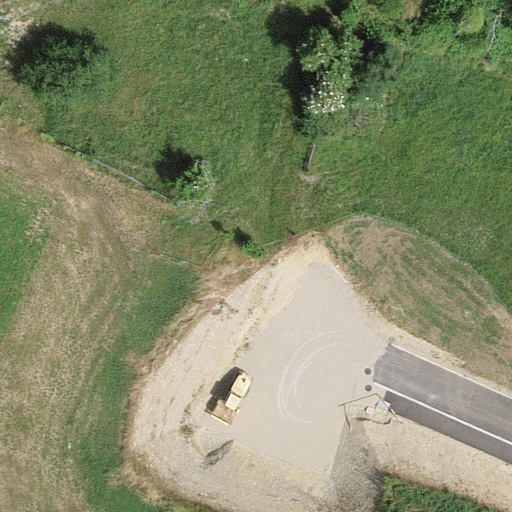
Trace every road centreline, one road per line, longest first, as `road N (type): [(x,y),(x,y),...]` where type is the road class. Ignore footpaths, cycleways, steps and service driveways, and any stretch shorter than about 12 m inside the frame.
road 1 (motorway): [(0,387),(511,15)]
road 2 (residential): [(511,420),(398,369)]
